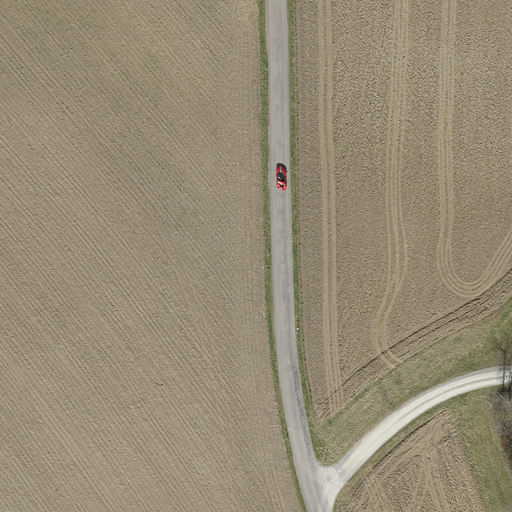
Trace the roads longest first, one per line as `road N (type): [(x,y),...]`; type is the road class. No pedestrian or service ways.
road 1 (tertiary): [(277,0),(285,351),(320,511)]
road 2 (track): [(313,491),(387,424),(426,401),(485,378),(511,377)]
